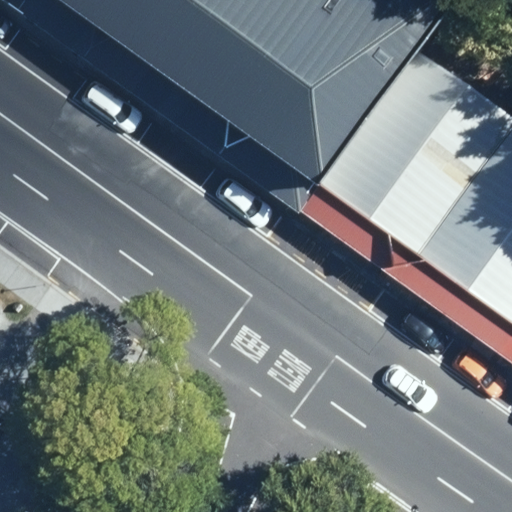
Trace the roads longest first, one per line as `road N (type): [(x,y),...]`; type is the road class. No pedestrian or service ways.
road 1 (secondary): [(0,119),(264,325)]
road 2 (secondary): [(264,325),(511,488)]
road 3 (residential): [(264,325),(207,511)]
